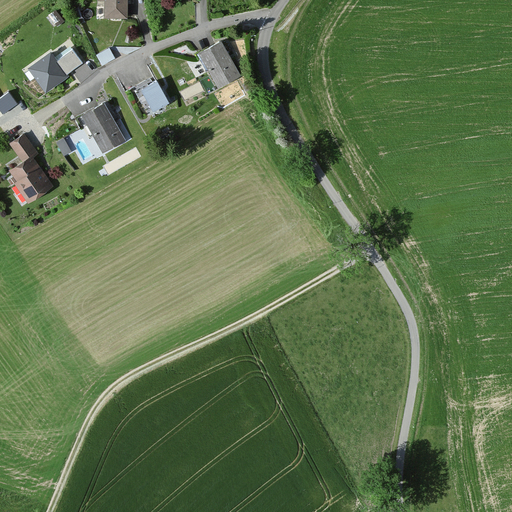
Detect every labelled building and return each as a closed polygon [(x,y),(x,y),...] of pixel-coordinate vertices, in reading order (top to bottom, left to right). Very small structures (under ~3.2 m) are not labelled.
[(126,19),(126,0),(97,0),(98,2),(105,2),(105,18),(126,19)] [(50,12),(57,24),(65,19),(58,7),(50,12)] [(240,76),(222,42),(198,55),(216,89),(240,76)] [(67,73),(51,50),(30,64),(47,87),(67,73)] [(114,59),(110,50),(98,56),(102,64),(114,59)] [(170,104),(158,80),(153,82),(151,79),(133,88),(146,114),(153,110),(154,112),(170,104)] [(126,141),(104,103),(81,116),(103,154),(126,141)] [(38,155),(23,133),(7,143),(21,164),(9,171),(17,183),(14,185),(27,205),(53,188),(33,158),(38,155)]
